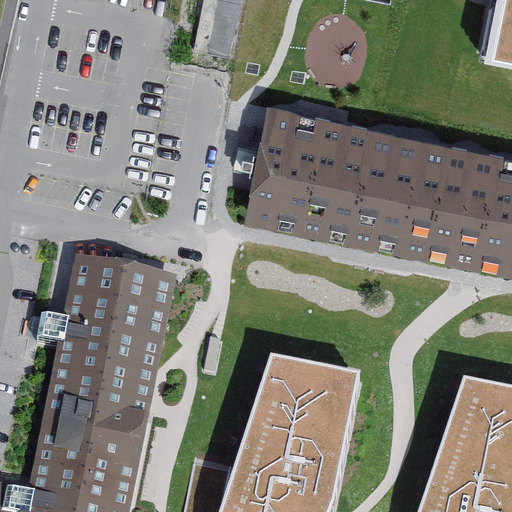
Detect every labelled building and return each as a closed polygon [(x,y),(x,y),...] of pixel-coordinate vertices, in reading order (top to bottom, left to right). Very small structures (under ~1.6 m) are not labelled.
[(511,0),(489,0),(482,38),(511,43),(511,0)] [(250,214),(511,266),(511,155),(271,108),(250,214)] [(0,511),(123,511),(168,274),(80,258),(69,317),(47,313),(41,340),(59,344),(32,488),(0,481),(0,511)] [(220,511),(328,511),(330,508),(359,373),(271,354),(220,511)] [(511,511),(511,389),(466,379),(418,511),(511,511)]
